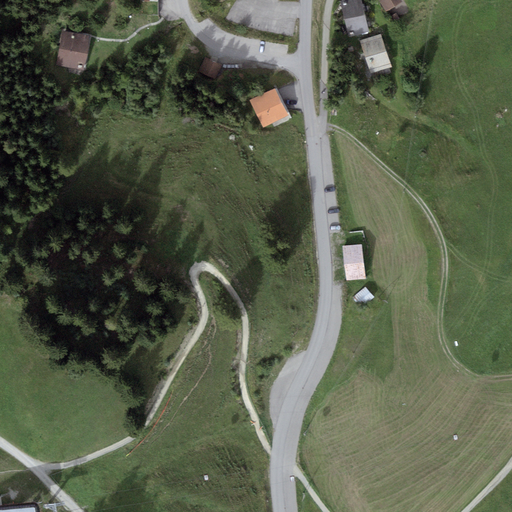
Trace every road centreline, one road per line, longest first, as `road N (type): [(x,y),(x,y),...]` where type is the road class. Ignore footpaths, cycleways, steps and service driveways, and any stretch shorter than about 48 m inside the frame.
road 1 (track): [(39,469),(78,462),(138,432),(200,331),(202,264),(218,269),(243,304),(245,397),(266,446),(325,511)]
road 2 (unclassified): [(312,125),(326,285),(320,336),(281,418),(279,511)]
road 3 (track): [(312,125),(341,130),(417,199),(444,251),(441,331),(449,356),(483,379),(511,378)]
road 4 (residential): [(306,66),(220,51),(196,34),(182,0)]
road 5 (unclassified): [(330,0),(324,99),(312,125)]
